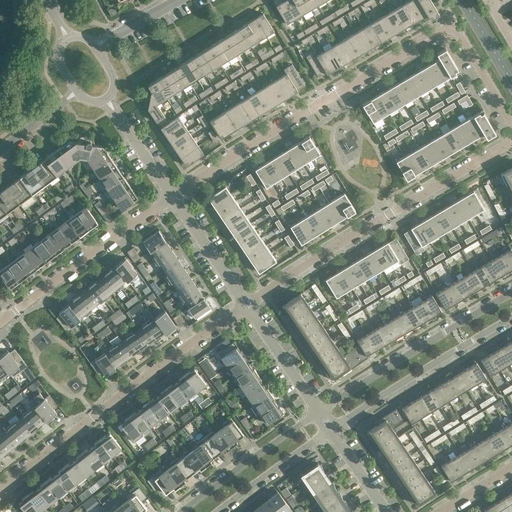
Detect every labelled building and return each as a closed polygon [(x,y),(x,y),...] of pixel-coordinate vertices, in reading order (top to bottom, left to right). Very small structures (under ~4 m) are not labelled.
[(302,14),(293,0),(285,0),(284,1),(295,19),(302,14)] [(310,10),(304,0),(293,0),(302,14),(310,10)] [(318,5),(314,0),(304,0),(310,10),(318,5)] [(428,14),(419,0),(410,0),(409,1),(420,19),(427,15),(428,14)] [(419,0),(428,14),(427,15),(430,19),(439,14),(435,7),(430,0),(419,0)] [(295,19),(284,1),(276,6),(286,24),(295,19)] [(420,19),(409,1),(402,5),(412,23),(420,19)] [(412,23),(402,5),(394,10),(405,28),(412,23)] [(405,28),(394,10),(386,14),(397,33),(405,28)] [(263,13),(255,18),(266,36),(274,31),(263,13)] [(397,33),(386,14),(378,19),(389,37),(397,33)] [(266,36),(255,18),(247,23),(258,41),(266,36)] [(389,37),(378,19),(371,24),(381,42),(389,37)] [(258,41),(247,23),(239,28),(251,46),(258,41)] [(381,42),(371,24),(363,28),(374,46),(381,42)] [(251,46),(239,28),(232,33),(243,50),(251,46)] [(374,46),(363,28),(355,33),(366,51),(374,46)] [(243,50),(232,33),(224,37),(235,55),(243,50)] [(366,51),(355,33),(347,37),(358,56),(366,51)] [(235,55),(224,37),(217,42),(228,60),(235,55)] [(358,56),(347,37),(340,42),(350,60),(358,56)] [(228,60),(217,42),(209,47),(220,65),(228,60)] [(350,60),(340,42),(332,47),(343,65),(350,60)] [(220,65),(209,47),(201,52),(212,69),(220,65)] [(343,65),(332,47),(324,51),(335,69),(343,65)] [(436,54),(439,59),(440,58),(451,76),(456,73),(455,71),(458,70),(445,48),(436,54)] [(318,78),(326,73),(316,56),(317,56),(314,51),(306,56),(318,78)] [(324,51),(317,56),(316,56),(326,73),(329,71),(330,72),(335,69),(324,51)] [(212,69),(201,52),(194,56),(205,74),(212,69)] [(205,74),(194,56),(186,61),(197,79),(205,74)] [(440,58),(439,59),(432,63),(443,81),(451,76),(440,58)] [(197,79),(186,61),(178,66),(189,84),(197,79)] [(443,81),(432,63),(424,67),(435,85),(443,81)] [(283,69),(286,74),(286,73),(297,90),(305,85),(292,64),(283,69)] [(189,84),(178,66),(171,71),(182,89),(189,84)] [(435,85),(424,67),(417,72),(427,90),(435,85)] [(182,89),(171,71),(163,75),(174,93),(182,89)] [(427,90),(417,72),(409,77),(420,95),(427,90)] [(286,73),(286,74),(279,78),(290,96),(295,93),(294,92),(297,90),(286,73)] [(174,93),(163,75),(155,80),(167,98),(174,93)] [(420,95),(409,77),(401,81),(412,99),(420,95)] [(290,96),(279,78),(271,83),(282,101),(290,96)] [(167,98),(155,80),(147,85),(151,91),(159,103),(167,98)] [(412,99),(401,81),(393,86),(404,104),(412,99)] [(282,101),(271,83),(263,87),(274,105),(282,101)] [(404,104),(393,86),(386,90),(396,108),(404,104)] [(274,105),(263,87),(256,92),(267,110),(274,105)] [(396,108),(386,90),(378,95),(389,113),(396,108)] [(159,103),(151,91),(148,108),(147,109),(160,128),(169,122),(157,104),(159,103)] [(267,110),(256,92),(248,97),(259,115),(267,110)] [(389,113),(378,95),(370,99),(381,118),(389,113)] [(259,115),(248,97),(240,102),(251,120),(259,115)] [(381,118),(370,99),(362,104),(373,122),(381,118)] [(251,120),(240,102),(233,106),(244,124),(251,120)] [(415,105),(410,109),(414,117),(420,113),(415,105)] [(244,124),(233,106),(225,111),(236,129),(244,124)] [(236,129),(225,111),(217,116),(228,134),(236,129)] [(479,112),(474,115),(484,133),(484,134),(487,139),(496,133),(483,112),(480,114),(479,112)] [(484,133),(474,115),(466,120),(477,138),(484,134),(484,133)] [(183,124),(178,116),(176,117),(172,119),(169,122),(160,128),(166,136),(183,124)] [(228,134),(217,116),(209,121),(220,139),(228,134)] [(477,138),(466,120),(458,124),(469,143),(477,138)] [(188,131),(183,124),(166,136),(171,143),(188,131)] [(469,143),(458,124),(450,129),(461,147),(469,143)] [(461,147),(450,129),(443,134),(453,152),(461,147)] [(193,139),(188,131),(171,143),(176,150),(193,139)] [(453,152),(443,134),(435,138),(446,156),(453,152)] [(309,136),(301,141),(312,159),(320,154),(309,136)] [(446,156),(435,138),(427,143),(438,161),(446,156)] [(198,146),(193,139),(176,150),(181,158),(198,146)] [(68,141),(64,144),(76,160),(79,158),(87,159),(104,147),(103,146),(91,144),(91,143),(91,142),(90,141),(89,141),(88,141),(87,141),(86,141),(86,142),(86,143),(85,144),(68,141)] [(312,159),(301,141),(293,146),(304,164),(312,159)] [(438,161),(427,143),(419,147),(430,165),(438,161)] [(76,160),(64,144),(54,151),(66,167),(76,160)] [(203,154),(198,146),(181,158),(186,166),(203,154)] [(304,164),(293,146),(286,150),(297,168),(304,164)] [(110,157),(104,147),(87,159),(94,169),(110,157)] [(430,165),(419,147),(412,152),(422,170),(430,165)] [(297,168),(286,150),(278,155),(289,173),(297,168)] [(66,167),(54,151),(45,158),(57,175),(58,175),(57,174),(66,167)] [(422,170),(412,152),(404,157),(415,175),(422,170)] [(289,173),(278,155),(270,160),(281,178),(289,173)] [(117,167),(110,157),(94,169),(101,179),(117,167)] [(415,175),(404,157),(396,161),(407,179),(415,175)] [(57,175),(45,158),(37,164),(36,163),(31,166),(45,185),(57,175)] [(281,178),(270,160),(263,165),(274,182),(281,178)] [(274,182),(263,165),(255,169),(266,187),(274,182)] [(45,185),(31,166),(26,170),(27,171),(19,177),(32,194),(45,185)] [(124,177),(117,167),(101,179),(107,188),(124,177)] [(511,180),(511,167),(500,174),(506,184),(511,180)] [(32,194),(19,177),(12,183),(11,181),(6,185),(19,204),(32,194)] [(131,187),(124,177),(107,188),(114,198),(131,187)] [(79,185),(83,191),(88,187),(84,182),(79,185)] [(66,188),(69,192),(75,188),(71,184),(66,188)] [(19,204),(6,185),(1,189),(2,190),(0,191),(0,203),(7,213),(19,204)] [(208,198),(213,205),(230,194),(225,186),(208,198)] [(92,192),(88,187),(83,191),(87,196),(92,192)] [(138,198),(131,187),(114,198),(121,209),(138,198)] [(473,191),(465,195),(476,214),(484,209),(473,191)] [(54,197),(57,202),(62,198),(59,193),(54,197)] [(344,193),(336,198),(347,216),(355,211),(344,193)] [(236,201),(230,194),(213,205),(218,213),(236,201)] [(74,199),(71,195),(66,199),(69,203),(74,199)] [(476,214),(465,195),(457,200),(468,218),(476,214)] [(347,216),(336,198),(328,202),(339,220),(347,216)] [(69,203),(66,199),(60,203),(63,207),(69,203)] [(468,218),(457,200),(450,205),(460,223),(468,218)] [(99,201),(94,204),(98,210),(103,206),(99,201)] [(241,208),(236,201),(218,213),(223,220),(241,208)] [(339,220),(328,202),(321,207),(332,225),(339,220)] [(46,203),(41,207),(44,211),(50,207),(46,203)] [(460,223),(450,205),(442,209),(453,227),(460,223)] [(107,211),(103,206),(98,210),(102,215),(107,211)] [(44,211),(41,207),(36,211),(39,215),(44,211)] [(86,207),(77,213),(88,229),(98,223),(86,207)] [(332,225),(321,207),(313,212),(324,230),(332,225)] [(57,212),(54,208),(48,212),(51,216),(57,212)] [(246,216),(241,208),(223,220),(228,228),(246,216)] [(453,227),(442,209),(434,214),(445,232),(453,227)] [(51,216),(48,212),(43,216),(46,220),(51,216)] [(324,230),(313,212),(305,217),(316,234),(324,230)] [(88,229),(77,213),(68,220),(80,236),(88,229)] [(445,232),(434,214),(426,218),(437,237),(445,232)] [(251,223),(246,216),(228,228),(233,235),(251,223)] [(316,234),(305,217),(298,221),(309,239),(316,234)] [(437,237),(426,218),(419,223),(429,241),(437,237)] [(80,236),(68,220),(59,226),(71,242),(80,236)] [(39,225),(36,221),(31,224),(34,229),(39,225)] [(309,239),(298,221),(290,226),(301,244),(309,239)] [(256,231),(251,223),(233,235),(238,243),(256,231)] [(429,241),(419,223),(410,228),(411,229),(412,229),(422,246),(429,241)] [(34,229),(31,224),(25,228),(28,233),(34,229)] [(71,242),(59,226),(51,233),(63,249),(71,242)] [(412,229),(411,229),(403,233),(416,255),(424,250),(422,246),(412,229)] [(499,233),(496,229),(489,234),(491,237),(499,233)] [(143,241),(150,251),(166,240),(166,239),(165,240),(159,231),(160,230),(159,230),(141,242),(142,242),(143,241)] [(261,238),(256,231),(238,243),(243,250),(261,238)] [(22,238),(19,233),(13,237),(16,242),(22,238)] [(63,249),(51,233),(42,239),(54,255),(63,249)] [(491,237),(489,234),(482,238),(484,242),(491,237)] [(16,242),(13,237),(8,241),(11,246),(16,242)] [(266,246),(261,238),(243,250),(248,258),(266,246)] [(396,238),(388,243),(398,260),(400,264),(409,259),(396,238)] [(54,255),(42,239),(33,246),(45,262),(54,255)] [(166,240),(150,251),(156,260),(172,249),(171,249),(165,241),(166,240)] [(480,244),(478,240),(471,245),(473,248),(480,244)] [(388,242),(379,247),(390,265),(398,260),(388,243),(388,242)] [(473,248),(471,245),(464,249),(466,253),(473,248)] [(45,262),(33,246),(24,253),(36,269),(45,262)] [(271,253),(266,246),(248,258),(253,265),(271,253)] [(134,247),(127,251),(134,261),(139,258),(133,248),(134,247)] [(390,265),(379,247),(372,251),(383,269),(390,265)] [(510,249),(501,254),(510,270),(511,268),(511,250),(510,248),(510,249)] [(173,249),(172,249),(156,260),(162,270),(179,258),(178,259),(172,250),(173,249)] [(383,269),(372,251),(364,256),(375,274),(383,269)] [(461,255),(459,251),(452,256),(454,259),(461,255)] [(36,269),(24,253),(16,259),(28,275),(36,269)] [(276,261),(271,253),(253,265),(259,273),(276,261)] [(510,270),(501,254),(492,260),(501,276),(501,275),(510,270)] [(375,274),(364,256),(356,261),(367,279),(375,274)] [(454,259),(452,256),(445,260),(447,264),(454,259)] [(115,265),(127,281),(137,273),(124,257),(124,258),(125,259),(116,266),(115,265)] [(179,259),(179,258),(162,270),(169,279),(185,268),(184,268),(178,259),(179,259)] [(28,275),(16,259),(7,265),(19,281),(28,275)] [(501,276),(492,260),(482,265),(492,281),(501,276)] [(367,279),(356,261),(349,265),(360,283),(367,279)] [(141,262),(136,265),(140,271),(145,268),(141,262)] [(443,266),(441,262),(434,267),(436,270),(443,266)] [(19,281),(7,265),(0,270),(0,274),(10,288),(19,281)] [(127,281),(115,265),(115,266),(108,272),(107,271),(119,287),(127,281)] [(360,283),(349,265),(341,270),(352,288),(360,283)] [(492,281),(482,265),(473,271),(483,287),(483,286),(492,281)] [(436,270),(434,267),(426,271),(429,275),(436,270)] [(149,273),(145,268),(140,271),(144,276),(149,273)] [(185,268),(169,279),(175,288),(192,277),(191,277),(190,278),(184,269),(185,268)] [(352,288),(341,270),(333,275),(344,293),(352,288)] [(119,287),(107,271),(107,272),(107,273),(100,279),(99,278),(111,293),(119,287)] [(483,287),(473,271),(464,276),(473,292),(482,287),(483,287)] [(344,293),(333,275),(325,280),(336,298),(344,293)] [(419,280),(417,276),(410,280),(412,284),(419,280)] [(473,292),(464,276),(455,282),(464,298),(464,297),(473,292)] [(192,278),(192,277),(175,288),(181,298),(198,287),(198,286),(197,287),(191,278),(192,278)] [(111,293),(99,278),(99,279),(92,285),(91,284),(103,300),(111,293)] [(412,284),(410,280),(403,285),(405,288),(412,284)] [(154,281),(149,284),(153,289),(158,286),(154,281)] [(464,298),(455,282),(445,288),(454,303),(463,298),(464,298)] [(103,300),(91,284),(91,285),(84,291),(83,290),(83,291),(95,306),(103,300)] [(142,290),(145,295),(150,291),(147,286),(142,290)] [(162,292),(158,286),(153,289),(157,295),(162,292)] [(198,287),(181,298),(188,307),(204,296),(203,297),(197,288),(198,287)] [(321,293),(316,287),(313,289),(317,296),(321,293)] [(401,291),(398,287),(391,292),(394,295),(401,291)] [(454,303),(445,288),(436,293),(436,292),(435,293),(445,309),(446,309),(445,308),(454,303)] [(95,306),(83,291),(83,292),(76,298),(75,297),(87,313),(95,306)] [(394,295),(391,292),(384,296),(387,300),(394,295)] [(152,293),(147,297),(150,301),(155,298),(152,293)] [(326,300),(321,293),(317,296),(322,303),(326,300)] [(307,303),(301,294),(282,307),(288,316),(307,303)] [(431,296),(422,301),(431,317),(440,311),(441,312),(441,311),(432,295),(431,295),(431,296)] [(134,296),(129,300),(132,304),(137,300),(134,296)] [(205,296),(204,296),(188,307),(194,317),(193,318),(211,306),(210,306),(203,297),(205,296)] [(87,313),(75,297),(76,298),(68,304),(67,303),(79,319),(87,313)] [(382,302),(380,298),(373,303),(375,307),(382,302)] [(132,304),(129,300),(124,303),(127,308),(132,304)] [(167,300),(163,303),(166,308),(171,305),(167,300)] [(431,317),(422,301),(413,307),(422,323),(423,322),(422,322),(431,317)] [(79,319),(67,303),(67,304),(68,305),(59,311),(58,310),(58,311),(60,314),(56,318),(65,330),(79,319)] [(143,307),(139,303),(134,307),(138,311),(143,307)] [(313,312),(307,303),(288,316),(294,325),(313,312)] [(375,307),(373,303),(366,307),(368,311),(375,307)] [(333,311),(329,304),(325,307),(330,314),(333,311)] [(175,311),(171,305),(166,308),(170,314),(175,311)] [(138,311),(134,307),(129,310),(132,315),(138,311)] [(422,323),(413,307),(404,312),(413,328),(422,322),(422,323)] [(364,313),(361,310),(354,314),(357,318),(364,313)] [(165,311),(155,318),(166,334),(167,334),(166,333),(175,327),(175,328),(176,327),(165,311)] [(338,318),(333,311),(330,314),(334,321),(338,318)] [(319,321),(313,312),(294,325),(300,334),(319,321)] [(413,328),(404,312),(394,318),(404,334),(404,333),(413,328)] [(179,314),(173,318),(180,327),(186,323),(185,323),(179,314)] [(357,318),(354,314),(347,318),(350,322),(357,318)] [(166,334),(155,318),(146,324),(158,340),(157,339),(165,333),(166,334)] [(404,334),(394,318),(385,323),(394,339),(403,333),(404,334)] [(101,320),(96,324),(99,329),(105,325),(101,320)] [(325,330),(319,321),(300,334),(306,343),(325,330)] [(345,329),(341,322),(337,325),(342,332),(345,329)] [(394,339),(385,323),(376,329),(385,345),(386,345),(385,344),(394,339)] [(99,329),(96,324),(91,328),(94,332),(99,329)] [(158,340),(146,324),(138,329),(149,346),(150,346),(149,345),(157,339),(158,340)] [(110,332),(106,327),(101,331),(105,335),(110,332)] [(149,346),(138,329),(130,335),(141,352),(141,351),(141,350),(148,345),(149,346)] [(350,336),(345,329),(342,332),(346,339),(350,336)] [(385,345),(376,329),(366,334),(376,350),(385,344),(385,345)] [(331,339),(325,330),(306,343),(312,352),(331,339)] [(105,335),(101,331),(96,335),(100,339),(105,335)] [(83,334),(77,339),(80,343),(86,338),(83,334)] [(376,350),(366,334),(357,340),(357,339),(356,339),(359,345),(360,345),(366,355),(367,355),(376,350)] [(141,352),(130,335),(121,341),(133,357),(132,356),(140,351),(141,352)] [(219,345),(222,349),(218,352),(228,366),(245,355),(241,350),(240,350),(234,341),(230,343),(227,339),(219,345)] [(337,348),(331,339),(312,352),(318,361),(337,348)] [(133,357),(121,341),(113,347),(124,363),(125,363),(124,362),(132,357),(132,358),(133,357)] [(511,361),(511,348),(509,343),(500,348),(499,348),(509,364),(511,361)] [(360,345),(359,345),(343,356),(343,357),(324,370),(331,379),(340,373),(342,375),(368,357),(367,355),(366,355),(360,345)] [(124,363),(113,347),(104,353),(116,369),(115,368),(123,362),(124,363)] [(343,357),(343,356),(337,348),(318,361),(324,370),(343,357)] [(509,364),(499,348),(490,354),(499,369),(509,364)] [(0,360),(9,373),(12,378),(21,372),(18,367),(24,362),(16,352),(11,356),(7,350),(6,350),(7,351),(0,356),(0,360)] [(116,369),(104,353),(90,363),(98,374),(103,371),(106,376),(107,375),(106,374),(115,368),(116,369)] [(499,369),(490,354),(481,359),(480,359),(490,376),(491,375),(490,375),(499,369)] [(248,361),(245,355),(228,366),(234,376),(250,365),(247,362),(248,361)] [(205,358),(199,363),(204,370),(210,366),(205,358)] [(9,373),(0,360),(0,378),(1,379),(9,373)] [(476,363),(467,368),(476,383),(485,378),(486,378),(476,362),(475,362),(476,363)] [(253,369),(250,365),(234,376),(241,385),(257,374),(254,368),(253,369)] [(27,366),(23,370),(31,381),(35,378),(27,366)] [(476,383),(467,368),(458,373),(457,373),(467,389),(476,383)] [(190,371),(184,375),(196,391),(206,384),(194,369),(190,372),(190,371)] [(467,389),(457,373),(457,374),(448,379),(458,395),(467,389)] [(261,380),(257,374),(241,385),(247,395),(263,384),(260,380),(261,380)] [(196,391),(184,375),(179,379),(179,380),(176,383),(187,398),(196,391)] [(213,383),(217,388),(222,384),(219,379),(213,383)] [(458,395),(448,379),(439,385),(439,384),(448,400),(458,395)] [(187,398),(176,383),(172,385),(171,384),(166,389),(178,405),(187,398)] [(226,389),(222,384),(217,388),(220,393),(226,389)] [(265,388),(263,384),(247,395),(254,404),(270,393),(266,387),(265,388)] [(448,400),(439,384),(438,385),(439,385),(430,391),(439,406),(448,400)] [(511,390),(509,386),(502,390),(504,394),(511,390)] [(14,387),(9,391),(12,395),(17,391),(14,387)] [(178,405),(166,389),(160,393),(161,394),(157,396),(169,411),(178,405)] [(12,395),(9,391),(4,395),(7,399),(12,395)] [(439,406),(430,391),(421,396),(420,396),(430,412),(439,406)] [(23,398),(19,393),(14,397),(18,402),(23,398)] [(274,399),(270,393),(254,404),(260,414),(276,403),(273,399),(274,399)] [(49,395),(35,406),(48,421),(47,420),(55,413),(56,414),(57,414),(53,409),(57,406),(49,395)] [(169,411),(157,396),(154,399),(153,398),(148,402),(160,418),(169,411)] [(430,412),(420,396),(411,402),(421,417),(430,412)] [(493,396),(486,400),(488,404),(496,399),(493,396)] [(18,402),(14,397),(9,401),(13,405),(18,402)] [(208,397),(203,400),(207,405),(212,402),(208,397)] [(227,402),(230,407),(235,403),(232,398),(227,402)] [(207,405),(203,400),(198,404),(202,409),(207,405)] [(488,404),(486,400),(479,404),(481,408),(488,404)] [(502,404),(500,400),(493,405),(495,408),(502,404)] [(160,418),(148,402),(142,406),(143,407),(139,410),(151,425),(160,418)] [(411,402),(402,407),(402,408),(408,419),(411,424),(412,423),(421,417),(411,402)] [(239,408),(235,403),(230,407),(234,411),(239,408)] [(278,407),(276,403),(260,414),(267,423),(283,412),(279,406),(278,407)] [(367,432),(373,441),(392,429),(392,430),(393,429),(408,419),(402,408),(402,407),(401,405),(384,416),(374,423),(376,426),(367,432)] [(495,408),(493,405),(486,409),(488,413),(495,408)] [(48,421),(35,406),(27,413),(40,428),(39,427),(47,421),(47,422),(48,421)] [(475,407),(468,411),(470,415),(477,410),(475,407)] [(151,425),(139,410),(136,413),(135,412),(129,416),(141,432),(151,425)] [(190,410),(185,414),(189,419),(193,415),(190,410)] [(470,415),(468,411),(461,415),(463,419),(470,415)] [(484,415),(481,411),(474,416),(477,419),(484,415)] [(40,428),(27,413),(19,419),(32,435),(32,434),(31,433),(39,427),(39,428),(40,428)] [(189,419),(185,414),(180,417),(184,423),(189,419)] [(144,435),(141,432),(129,416),(124,420),(125,421),(121,424),(134,442),(144,435)] [(477,419),(474,416),(467,420),(470,424),(477,419)] [(240,420),(243,425),(249,421),(245,417),(240,420)] [(224,426),(219,430),(232,447),(237,442),(235,440),(238,438),(238,439),(243,435),(230,418),(222,424),(224,426)] [(456,418),(449,422),(452,426),(459,422),(456,418)] [(32,435),(19,419),(11,426),(24,441),(23,440),(31,434),(32,435)] [(252,426),(249,421),(243,425),(247,430),(252,426)] [(452,426),(449,422),(442,427),(445,430),(452,426)] [(465,426),(463,423),(456,427),(458,431),(465,426)] [(171,424),(167,428),(170,433),(175,429),(171,424)] [(24,441),(11,426),(3,432),(16,448),(16,447),(16,446),(23,440),(24,441)] [(511,443),(511,435),(506,426),(497,432),(506,448),(507,447),(506,447),(511,443)] [(458,431),(456,427),(449,431),(451,435),(458,431)] [(170,433),(167,428),(162,431),(166,436),(170,433)] [(392,429),(373,441),(379,450),(398,437),(393,429),(392,430),(392,429)] [(438,429),(431,434),(433,437),(440,433),(438,429)] [(232,447),(219,430),(214,434),(212,431),(204,437),(217,454),(222,451),(221,450),(224,448),(226,451),(232,447)] [(417,438),(413,431),(409,433),(414,440),(417,438)] [(16,448),(3,432),(0,435),(0,444),(8,454),(9,454),(8,453),(15,447),(16,448)] [(506,448),(497,432),(488,437),(497,453),(506,447),(506,448)] [(105,435),(99,439),(112,455),(121,448),(109,433),(106,436),(105,435)] [(433,437),(431,434),(424,438),(426,442),(433,437)] [(447,438),(445,434),(438,438),(440,442),(447,438)] [(217,454),(204,437),(196,443),(198,446),(193,449),(206,466),(211,462),(209,459),(212,457),(212,458),(217,454)] [(404,446),(398,437),(379,450),(385,459),(404,446)] [(497,453),(488,437),(478,443),(488,459),(488,458),(497,453)] [(153,438),(148,441),(152,446),(157,443),(153,438)] [(422,444),(417,438),(414,440),(418,447),(422,444)] [(440,442),(438,438),(431,443),(433,447),(440,442)] [(112,455),(99,439),(94,443),(95,444),(91,447),(103,462),(112,455)] [(152,446),(148,441),(144,445),(148,450),(152,446)] [(488,459),(478,443),(469,449),(479,464),(487,458),(488,459)] [(8,454),(0,444),(0,460),(0,461),(1,460),(0,459),(7,453),(8,454)] [(410,455),(404,446),(385,459),(391,468),(410,455)] [(103,462),(91,447),(88,450),(87,449),(81,453),(94,469),(103,462)] [(206,466),(193,449),(188,453),(186,451),(178,457),(191,474),(196,470),(196,469),(198,468),(200,470),(206,466)] [(429,455),(425,449),(421,451),(426,458),(429,455)] [(479,464),(469,449),(460,454),(470,470),(470,469),(479,464)] [(94,469),(81,453),(76,457),(77,458),(73,461),(85,476),(94,469)] [(470,470),(460,454),(451,460),(460,475),(469,470),(470,470)] [(416,464),(410,455),(391,468),(397,477),(416,464)] [(434,462),(429,455),(426,458),(430,465),(434,462)] [(191,474),(178,457),(171,463),(172,465),(167,469),(180,486),(186,481),(183,479),(186,477),(187,478),(191,474)] [(123,460),(119,464),(123,469),(127,465),(123,460)] [(460,475),(451,460),(442,465),(441,465),(451,482),(451,481),(460,475)] [(85,476),(73,461),(70,464),(69,463),(63,467),(76,483),(85,476)] [(301,475),(308,484),(324,473),(318,463),(301,475)] [(123,469),(119,464),(114,468),(118,473),(123,469)] [(422,473),(416,464),(397,477),(403,486),(422,473)] [(441,473),(437,466),(433,469),(438,476),(441,473)] [(76,483),(63,467),(58,471),(59,472),(55,475),(67,490),(76,483)] [(180,486),(167,469),(162,473),(160,470),(147,480),(154,490),(160,486),(165,494),(170,490),(170,489),(172,487),(174,490),(180,486)] [(330,482),(324,473),(308,484),(314,493),(330,482)] [(428,482),(422,473),(403,486),(410,495),(428,482)] [(446,480),(441,473),(438,476),(442,483),(446,480)] [(105,474),(101,478),(105,483),(109,479),(105,474)] [(67,490),(55,475),(51,478),(51,477),(45,481),(58,497),(67,490)] [(105,483),(101,478),(96,482),(100,487),(105,483)] [(58,497),(45,481),(40,485),(41,486),(37,489),(49,504),(58,497)] [(336,491),(330,482),(314,493),(320,502),(336,491)] [(435,492),(428,482),(410,495),(416,504),(435,492)] [(127,500),(122,504),(128,511),(139,511),(141,511),(147,508),(141,501),(146,497),(139,487),(125,497),(127,500)] [(87,488),(83,492),(87,497),(91,493),(87,488)] [(49,504),(37,489),(33,491),(27,495),(39,511),(49,504)] [(343,499),(336,491),(320,502),(326,511),(343,499)] [(87,497),(83,492),(78,495),(82,501),(87,497)] [(285,511),(290,509),(278,492),(269,499),(278,511),(285,511)] [(37,511),(39,511),(27,495),(22,499),(23,500),(19,503),(25,511),(37,511)] [(511,511),(511,508),(505,496),(504,497),(505,497),(495,503),(499,511),(511,511)] [(278,511),(269,499),(268,500),(260,506),(264,511),(278,511)] [(343,511),(349,508),(343,499),(326,511),(343,511)] [(69,502),(65,506),(69,511),(73,507),(69,502)] [(499,511),(495,503),(484,509),(485,511),(499,511)]
